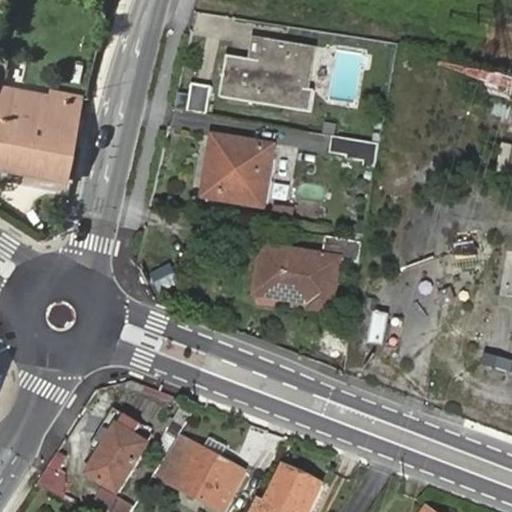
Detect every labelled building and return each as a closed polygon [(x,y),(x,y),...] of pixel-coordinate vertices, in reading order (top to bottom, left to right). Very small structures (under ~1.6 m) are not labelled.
[(0,0),(0,18),(9,20),(10,0),(0,0)] [(318,45),(254,35),(251,57),(228,54),(222,97),(313,110),(316,88),(311,87),(318,45)] [(0,166),(64,180),(81,96),(68,92),(66,101),(4,86),(6,72),(0,70),(0,166)] [(179,91),(176,107),(208,113),(213,85),(193,81),(191,93),(179,91)] [(274,146),(216,134),(207,191),(265,201),(274,146)] [(378,141),(334,134),(333,150),(363,156),(362,163),(374,165),(378,141)] [(511,149),(496,148),(493,179),(511,181),(511,149)] [(277,219),(297,219),(297,206),(277,206),(277,219)] [(363,241),(327,235),(324,250),(268,240),(261,283),(278,288),(277,292),(313,300),(312,303),(331,308),(341,258),(361,261),(363,241)] [(177,263),(156,270),(162,290),(183,284),(177,263)] [(399,338),(422,331),(413,300),(390,307),(399,338)] [(511,356),(489,353),(486,367),(511,371),(511,356)] [(151,440),(120,421),(88,474),(119,492),(151,440)] [(243,470),(187,439),(165,477),(222,508),(243,470)] [(63,495),(74,477),(53,465),(43,484),(63,495)] [(263,500),(256,511),(311,511),(326,484),(289,466),(267,502),(263,500)] [(166,480),(160,476),(154,487),(159,491),(166,480)] [(105,487),(96,502),(114,511),(133,511),(138,505),(105,487)]
